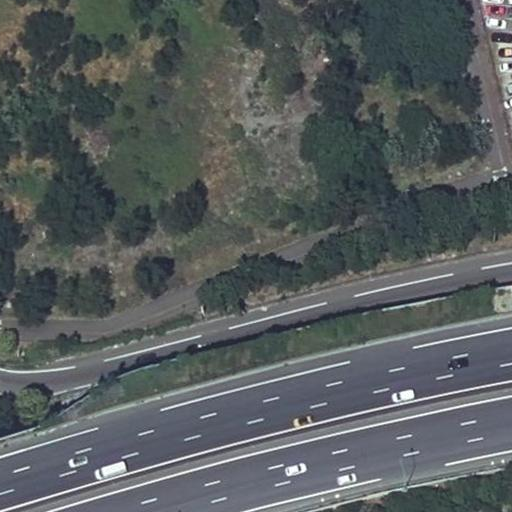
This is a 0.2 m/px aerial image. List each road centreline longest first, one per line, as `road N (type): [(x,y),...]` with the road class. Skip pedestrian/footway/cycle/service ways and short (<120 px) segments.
road 1 (motorway): [(511,353),(317,395),(0,491)]
road 2 (motorway): [(511,268),(60,377),(0,379)]
road 3 (motorway): [(164,511),(342,455),(511,419)]
